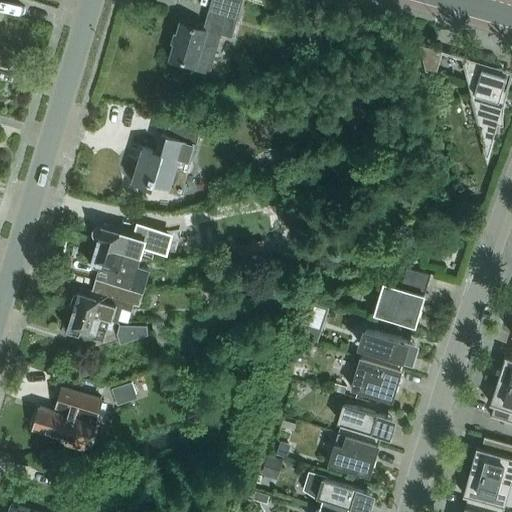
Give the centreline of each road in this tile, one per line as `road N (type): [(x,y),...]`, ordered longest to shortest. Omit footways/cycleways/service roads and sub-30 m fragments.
road 1 (residential): [(411,511),(511,191)]
road 2 (residential): [(0,313),(92,0)]
